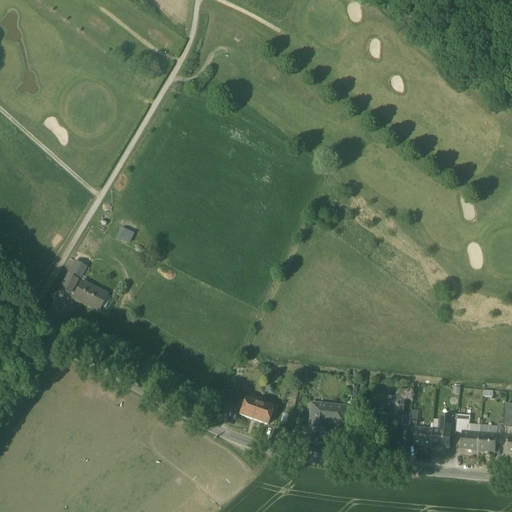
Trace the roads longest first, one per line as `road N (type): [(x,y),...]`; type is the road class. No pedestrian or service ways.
road 1 (unclassified): [(59,346),(219,430),(285,452),(511,478)]
road 2 (track): [(23,327),(189,47),(201,0)]
